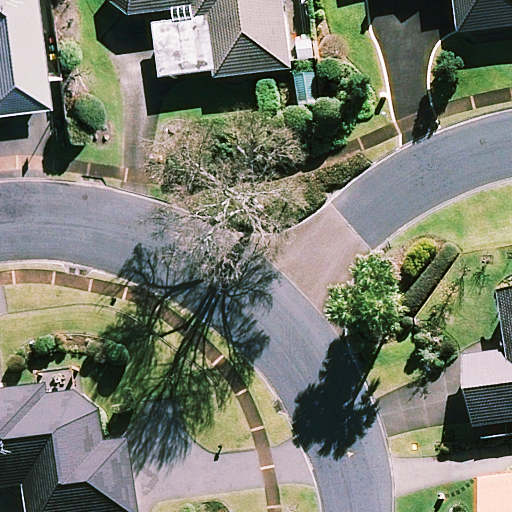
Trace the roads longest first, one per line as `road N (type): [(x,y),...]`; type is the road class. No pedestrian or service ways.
road 1 (residential): [(511,153),(463,167),(344,227),(266,305)]
road 2 (residential): [(0,222),(78,224),(165,244),(266,305)]
road 3 (residential): [(266,305),(303,350),(339,421),(356,511)]
